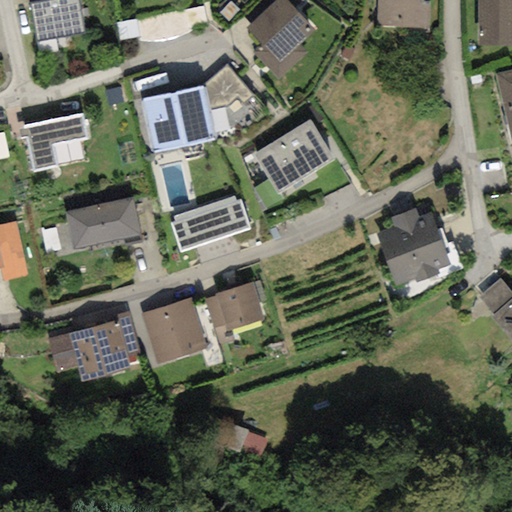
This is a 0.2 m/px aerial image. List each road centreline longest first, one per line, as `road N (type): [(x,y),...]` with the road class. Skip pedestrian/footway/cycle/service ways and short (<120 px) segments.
road 1 (residential): [(466,150),(253,254),(0,324)]
road 2 (residential): [(0,33),(11,100),(201,42)]
road 3 (residential): [(451,0),(466,150)]
road 4 (residential): [(466,150),(472,202),(493,250),(511,235)]
